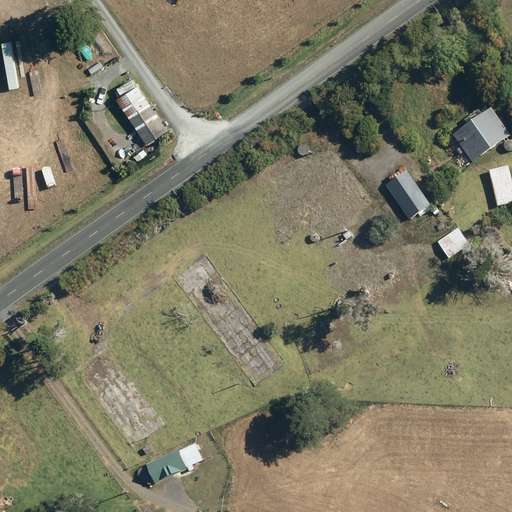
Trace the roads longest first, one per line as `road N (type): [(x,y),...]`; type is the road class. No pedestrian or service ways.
road 1 (unclassified): [(421,0),(0,302)]
road 2 (unknown): [(215,147),(102,0)]
